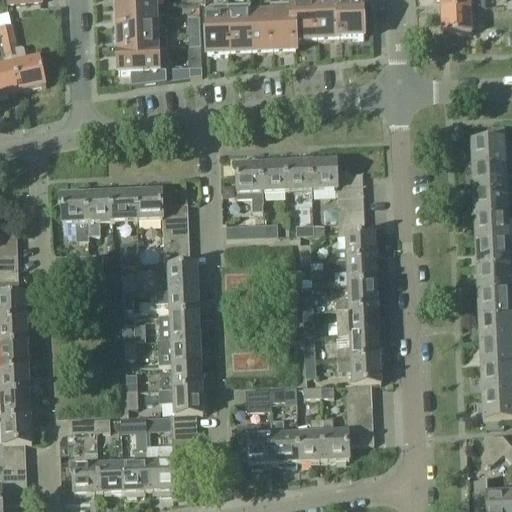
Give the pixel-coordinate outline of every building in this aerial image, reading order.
[(5,0),(6,8),(42,6),(41,0),(5,0)] [(148,0),(116,0),(117,10),(148,9),(148,0)] [(366,0),(367,0),(348,2),(352,51),(363,51),(363,45),(377,44),(374,12),(380,12),(379,0),(366,0)] [(443,13),(471,12),(470,0),(440,0),(442,2),(443,13)] [(348,2),(327,4),(330,49),(352,47),(348,2)] [(302,7),(306,51),(330,50),(327,4),(302,7)] [(148,9),(117,10),(118,30),(149,28),(148,9)] [(471,12),(443,13),(444,39),(472,37),(471,12)] [(149,28),(118,30),(119,54),(149,51),(149,28)] [(4,31),(5,32),(10,53),(11,61),(13,69),(20,97),(47,90),(40,62),(26,66),(22,50),(17,51),(12,30),(4,31)] [(11,61),(10,53),(5,32),(1,33),(0,32),(0,53),(2,62),(11,61)] [(304,33),(277,36),(281,74),(308,72),(306,51),(304,33)] [(277,35),(252,38),(257,77),(281,74),(277,36),(277,35)] [(252,38),(228,40),(232,80),(257,77),(252,38)] [(204,43),(207,83),(232,80),(228,40),(204,43)] [(149,51),(119,54),(120,78),(151,75),(149,51)] [(0,101),(20,97),(13,69),(0,71),(0,101)] [(200,89),(184,90),(184,100),(200,100),(200,89)] [(472,171),(506,170),(504,132),(492,133),(492,144),(471,145),(472,171)] [(338,192),(337,179),(336,165),(311,166),(313,195),(313,200),(335,199),(335,194),(338,194),(338,192)] [(309,195),(313,195),(311,166),(287,167),(288,196),(288,201),(309,200),(309,195)] [(263,197),(288,196),(287,167),(262,168),(263,197)] [(264,218),(263,197),(262,168),(236,169),(237,204),(252,204),(253,218),(264,218)] [(473,196),(507,195),(506,181),(511,180),(511,169),(506,170),(472,171),(473,196)] [(338,192),(363,191),(362,178),(337,179),(338,192)] [(142,196),(138,196),(139,226),(164,225),(162,195),(161,195),(161,191),(141,192),(142,196)] [(338,204),(363,203),(363,191),(338,192),(338,194),(338,204)] [(474,221),(508,220),(507,195),(473,196),(474,221)] [(113,227),(139,226),(138,196),(112,198),(113,227)] [(99,228),(113,227),(112,198),(87,199),(89,242),(100,241),(99,228)] [(87,199),(62,200),(64,229),(77,229),(78,247),(89,246),(89,242),(87,199)] [(339,216),(364,215),(363,203),(338,204),(339,216)] [(164,222),(188,222),(188,209),(163,210),(164,222)] [(339,228),(364,227),(364,215),(339,216),(339,228)] [(475,247),(509,245),(508,220),(474,221),(475,247)] [(164,234),(189,234),(188,222),(164,222),(164,225),(164,234)] [(266,228),(266,240),(278,240),(278,227),(266,228)] [(337,265),(377,264),(375,238),(365,239),(364,227),(339,228),(340,240),(346,240),(347,254),(336,255),(337,265)] [(259,241),(259,228),(226,230),(226,242),(259,241)] [(314,230),(296,231),(296,241),(297,241),(300,240),(315,239),(314,230)] [(164,246),(189,245),(189,234),(164,234),(164,246)] [(0,251),(17,251),(17,238),(0,238),(0,251)] [(164,259),(190,258),(189,245),(164,246),(164,259)] [(476,272),(510,271),(509,245),(475,247),(476,272)] [(301,267),(310,267),(309,250),(300,250),(301,267)] [(0,263),(18,263),(17,251),(0,251),(0,263)] [(190,258),(164,259),(165,270),(190,269),(190,258)] [(56,274),(91,272),(90,260),(55,262),(56,274)] [(90,260),(91,272),(102,272),(102,260),(90,260)] [(122,271),(138,271),(138,261),(122,261),(122,271)] [(0,275),(18,275),(18,263),(0,263),(0,275)] [(349,290),(378,289),(377,264),(337,265),(338,282),(340,282),(340,290),(349,290)] [(324,266),(310,267),(301,267),(302,285),(311,285),(311,282),(321,282),(320,274),(324,274),(324,266)] [(170,296),(198,294),(197,269),(190,269),(165,270),(161,270),(161,282),(169,282),(170,296)] [(477,297),(511,296),(510,271),(476,272),(477,297)] [(0,287),(19,287),(18,275),(0,275),(0,287)] [(123,298),(132,297),(132,281),(122,281),(123,298)] [(0,325),(27,324),(26,299),(19,300),(19,287),(0,287),(0,325)] [(337,315),(379,313),(378,289),(349,290),(349,304),(337,305),(337,315)] [(171,321),(200,319),(198,294),(170,296),(157,296),(158,309),(170,308),(171,321)] [(479,322),(511,321),(511,295),(511,296),(477,297),(479,322)] [(132,297),(123,298),(123,310),(124,315),(133,314),(132,297)] [(303,317),(312,316),(312,300),(303,300),(303,317)] [(338,340),(351,339),(380,338),(379,313),(337,315),(338,340)] [(304,334),(313,334),(312,316),(303,317),(304,334)] [(172,346),(201,345),(200,319),(171,321),(172,346)] [(480,347),(511,346),(511,321),(479,322),(480,347)] [(0,350),(29,349),(27,324),(0,325),(0,350)] [(125,348),(134,347),(134,330),(125,330),(125,348)] [(340,365),(381,363),(380,338),(351,339),(351,355),(339,356),(340,365)] [(305,366),(314,366),(313,341),(304,342),(305,366)] [(202,369),(201,345),(172,346),(160,346),(160,359),(172,358),(173,370),(202,369)] [(481,373),(511,371),(511,346),(480,347),(481,373)] [(134,347),(125,348),(126,364),(135,364),(134,347)] [(0,374),(30,373),(29,349),(0,350),(0,374)] [(346,402),(372,401),(371,389),(382,389),(381,363),(340,365),(340,376),(352,376),(353,390),(346,390),(346,402)] [(314,366),(305,366),(306,383),(315,383),(314,366)] [(174,395),(203,394),(202,369),(173,370),(173,373),(167,373),(167,393),(174,393),(174,395)] [(482,397),(511,395),(511,371),(481,373),(482,397)] [(1,400),(31,398),(30,373),(0,374),(0,384),(0,385),(1,400)] [(127,398),(136,397),(135,379),(127,379),(127,398)] [(304,403),(322,402),(321,392),(303,393),(304,403)] [(321,392),(322,402),(333,402),(333,392),(321,392)] [(172,432),(197,431),(197,419),(204,419),(204,417),(208,416),(207,406),(204,406),(203,394),(174,395),(160,396),(161,409),(175,408),(175,420),(171,420),(172,432)] [(271,407),(272,407),(272,394),(246,395),(246,408),(247,417),(271,416),(271,407)] [(272,394),(272,407),(284,406),(283,394),(272,394)] [(511,395),(482,397),(483,423),(485,423),(502,423),(511,422),(511,395)] [(136,397),(127,398),(128,414),(137,414),(136,397)] [(2,425),(32,423),(31,398),(1,400),(1,406),(0,405),(0,415),(1,415),(2,425)] [(347,414),(372,413),(372,401),(346,402),(347,414)] [(347,426),(373,425),(372,413),(347,414),(347,426)] [(147,437),(146,422),(123,423),(123,438),(147,437)] [(3,450),(25,449),(33,449),(32,423),(2,425),(3,450)] [(502,423),(485,423),(486,432),(503,431),(502,423)] [(71,439),(97,438),(96,424),(71,426),(71,439)] [(96,424),(97,438),(109,437),(108,424),(96,424)] [(262,468),(275,467),(274,439),(273,439),(273,425),(261,426),(262,430),(238,431),(239,463),(249,462),(249,468),(251,468),(252,472),(263,472),(262,468)] [(299,466),(298,438),(284,439),(283,425),(273,425),(273,439),(274,439),(275,467),(286,467),(286,471),(297,470),(297,466),(299,466)] [(299,466),(325,465),(323,425),(310,426),(311,438),(298,438),(299,466)] [(349,450),(348,438),(348,436),(333,437),(332,425),(323,425),(325,465),(349,464),(349,450)] [(348,438),(373,437),(373,425),(347,426),(348,436),(348,438)] [(172,444),(198,443),(197,431),(172,432),(172,444)] [(348,438),(349,450),(374,449),(373,437),(348,438)] [(493,467),(503,458),(510,452),(502,442),(485,442),(486,467),(493,467)] [(174,456),(198,455),(198,443),(172,444),(173,451),(147,452),(148,458),(149,497),(162,496),(162,500),(173,500),(173,496),(175,496),(175,480),(174,468),(174,456)] [(0,462),(25,461),(25,449),(0,450),(0,456),(0,459),(0,462)] [(511,467),(511,465),(511,449),(511,450),(510,452),(503,458),(511,467)] [(174,468),(199,467),(198,455),(174,456),(174,468)] [(138,497),(149,497),(148,458),(136,458),(136,468),(123,469),(124,498),(128,498),(128,501),(138,501),(138,497)] [(99,499),(98,470),(97,459),(85,459),(86,470),(73,471),(74,500),(99,499)] [(1,474),(26,473),(25,461),(0,462),(1,474)] [(174,468),(175,480),(199,479),(199,467),(174,468)] [(99,499),(124,498),(123,469),(98,470),(99,499)] [(0,486),(26,485),(26,473),(1,474),(0,486)] [(1,498),(27,497),(26,485),(0,486),(0,494),(1,498)] [(511,511),(511,494),(486,496),(485,486),(471,486),(472,511),(511,511)] [(1,498),(1,510),(27,509),(27,497),(1,498)]
